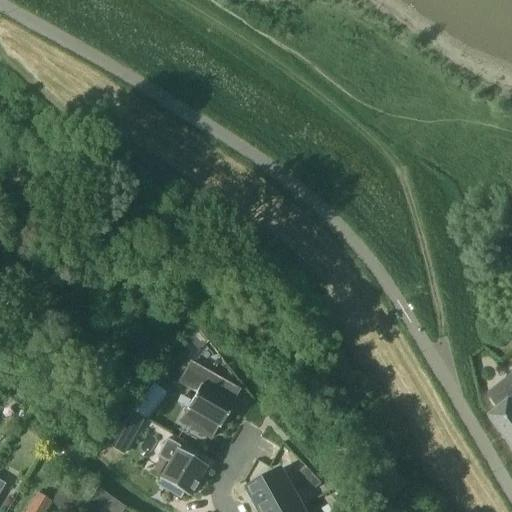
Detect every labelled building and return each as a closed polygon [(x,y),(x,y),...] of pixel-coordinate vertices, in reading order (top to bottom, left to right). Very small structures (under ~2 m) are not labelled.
[(208,342),(197,328),(188,339),(197,351),(208,342)] [(220,429),(234,404),(227,400),(233,389),(190,364),(178,384),(194,393),(185,409),(186,410),(179,423),(210,440),(217,428),(220,429)] [(494,412),(489,416),(510,444),(511,446),(511,403),(511,376),(506,381),(498,387),(499,389),(500,391),(495,394),(490,398),(494,403),(498,409),(494,412)] [(153,385),(131,413),(143,420),(164,394),(153,385)] [(131,413),(106,445),(123,454),(131,440),(132,440),(143,420),(131,413)] [(189,496),(206,467),(179,451),(181,448),(170,441),(160,459),(169,464),(160,479),(162,480),(158,487),(180,500),(184,493),(189,496)] [(314,476),(306,467),(300,472),(308,481),(314,476)] [(258,508),(292,489),(281,469),(247,488),(258,508)] [(322,484),(314,476),(308,481),(316,490),(322,484)] [(259,511),(295,511),(303,508),(292,489),(258,508),(259,511)] [(99,490),(93,501),(107,511),(122,511),(125,509),(99,490)] [(44,511),(50,503),(37,495),(26,511),(44,511)] [(341,511),(342,511),(335,502),(329,506),(332,511),(341,511)]
